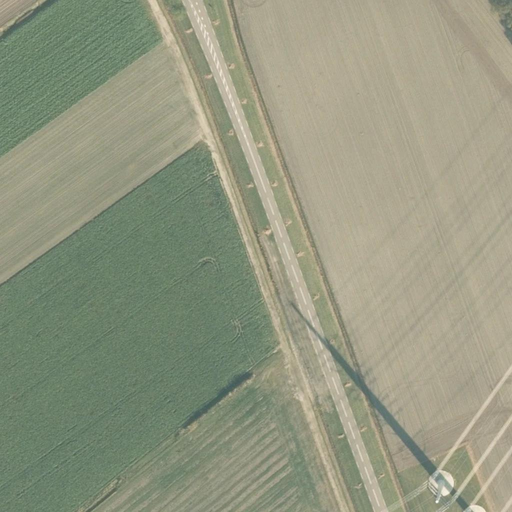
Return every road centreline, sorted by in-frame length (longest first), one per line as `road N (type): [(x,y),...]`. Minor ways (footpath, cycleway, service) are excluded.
road 1 (primary): [(381,511),(192,0)]
road 2 (track): [(151,0),(236,208)]
